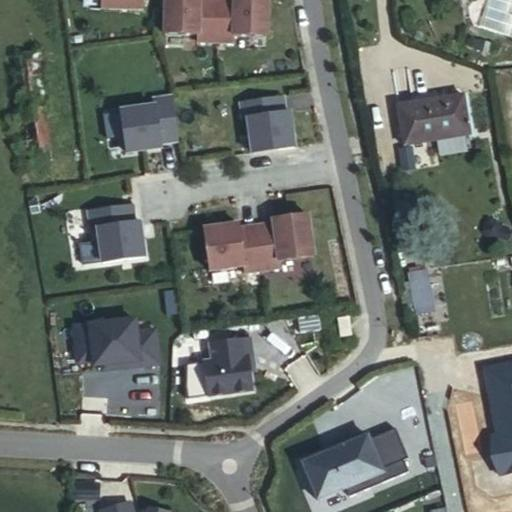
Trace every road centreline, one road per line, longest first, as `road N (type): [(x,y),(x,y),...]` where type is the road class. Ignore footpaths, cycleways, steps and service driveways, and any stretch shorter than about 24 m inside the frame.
road 1 (residential): [(230,466),(356,368),(379,333),(314,0)]
road 2 (residential): [(0,447),(230,466)]
road 3 (unknown): [(175,185),(343,159)]
